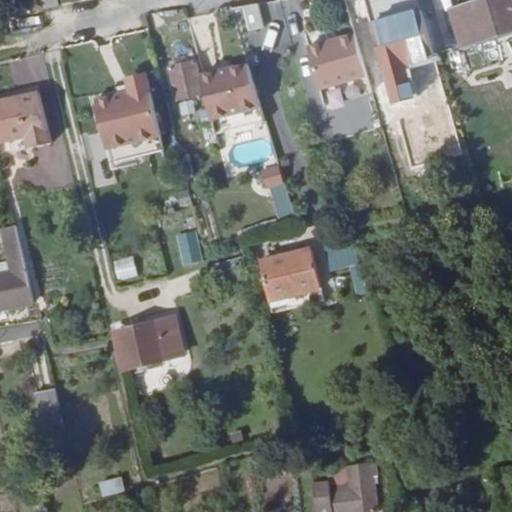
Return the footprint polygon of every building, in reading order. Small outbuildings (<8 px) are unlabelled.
[(462,41),(511,27),(511,0),(474,0),(452,6),(462,41)] [(265,32),(260,9),(252,11),(246,12),(250,36),(265,32)] [(383,66),(435,51),(425,15),(373,30),(383,66)] [(360,52),(343,57),(344,59),(332,63),(331,60),(314,66),(333,130),(340,129),(334,110),(374,99),(374,98),(360,52)] [(500,73),(501,55),(460,55),(460,72),(500,73)] [(173,63),(180,92),(189,89),(198,87),(191,58),(173,63)] [(216,128),(264,118),(247,60),(202,69),(216,128)] [(97,97),(110,146),(163,132),(149,76),(130,81),(131,88),(97,97)] [(194,106),(189,89),(180,92),(184,108),(194,106)] [(41,90),(0,98),(0,146),(2,153),(53,141),(41,90)] [(205,123),(211,122),(206,98),(199,99),(205,123)] [(334,110),(340,129),(380,117),(374,99),(334,110)] [(163,132),(110,146),(113,160),(167,146),(163,132)] [(437,156),(464,148),(459,132),(432,140),(437,156)] [(266,135),(228,143),(233,165),(270,157),(266,135)] [(273,215),(289,211),(280,164),(264,167),(273,215)] [(4,221),(12,257),(14,269),(25,267),(15,218),(4,221)] [(390,228),(394,241),(408,237),(404,224),(390,228)] [(394,241),(390,228),(363,235),(405,375),(427,368),(432,367),(394,241)] [(177,233),(181,264),(201,262),(197,231),(177,233)] [(353,245),(326,251),(330,267),(357,261),(353,245)] [(310,253),(288,257),(301,295),(318,292),(310,253)] [(113,259),(117,281),(137,277),(133,255),(113,259)] [(0,259),(0,271),(14,269),(12,257),(0,259)] [(266,301),(301,295),(288,257),(259,263),(266,301)] [(14,269),(0,271),(0,306),(33,301),(25,267),(14,269)] [(183,331),(176,306),(116,323),(126,364),(168,353),(165,336),(183,331)] [(427,368),(405,375),(408,384),(430,378),(427,368)] [(48,422),(67,418),(59,384),(39,390),(48,422)] [(371,463),(351,464),(355,499),(375,497),(371,463)]
